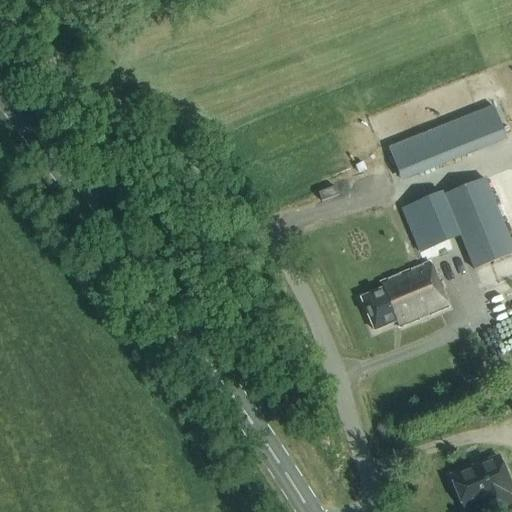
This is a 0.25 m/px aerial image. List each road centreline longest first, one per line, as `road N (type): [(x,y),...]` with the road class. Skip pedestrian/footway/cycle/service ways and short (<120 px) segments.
road 1 (unclassified): [(360,511),(376,503),(372,487),(310,304),(286,263),(253,224),(0,13)]
road 2 (secondary): [(308,511),(245,415),(0,89)]
